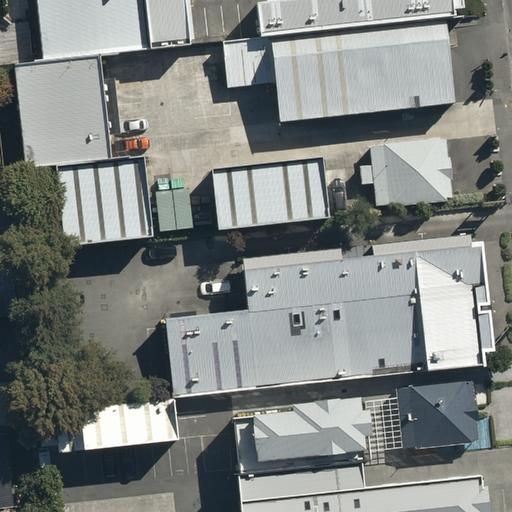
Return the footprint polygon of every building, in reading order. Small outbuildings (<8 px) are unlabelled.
[(136,0),(28,0),(34,55),(141,47),(136,0)] [(187,39),(183,0),(143,0),(148,42),(187,39)] [(455,0),(254,0),(259,35),(457,11),(455,0)] [(440,21),(268,39),(277,120),(449,101),(440,21)] [(106,149),(96,51),(12,60),(22,158),(106,149)] [(445,140),(364,144),(365,165),(354,165),(354,180),(366,180),(367,199),(447,195),(445,140)] [(52,163),(59,236),(150,227),(143,153),(52,163)] [(320,156),(210,164),(214,219),(324,212),(320,156)] [(171,384),(480,356),(469,238),(241,259),(246,305),(164,313),(171,384)] [(32,378),(0,380),(0,423),(35,421),(32,378)] [(468,383),(388,388),(392,449),(472,444),(468,383)] [(177,438),(173,394),(52,405),(56,449),(177,438)] [(359,396),(231,407),(237,468),(364,456),(359,396)] [(0,509),(15,508),(7,435),(0,435),(0,509)]
